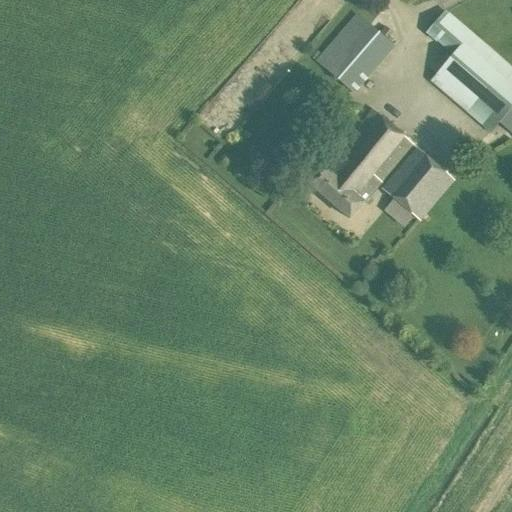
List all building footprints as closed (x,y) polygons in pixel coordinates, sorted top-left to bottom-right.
[(511,134),(511,87),(462,44),(471,34),(445,11),(425,35),(451,57),(429,82),(489,134),(498,123),(511,134)] [(379,34),(357,15),(344,30),(380,62),(393,47),(383,38),(389,31),(385,27),(379,34)] [(352,94),(367,77),(331,45),(307,73),(341,103),(350,92),(352,94)] [(349,221),(410,145),(374,111),(337,156),(333,152),(320,167),(307,184),(349,221)] [(390,256),(454,182),(415,149),(379,191),(391,201),(363,233),(390,256)]
